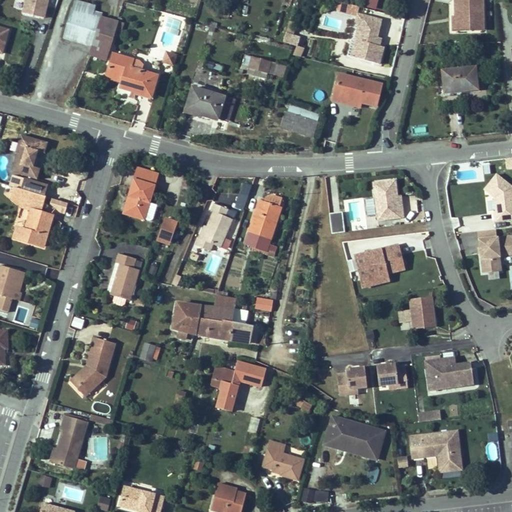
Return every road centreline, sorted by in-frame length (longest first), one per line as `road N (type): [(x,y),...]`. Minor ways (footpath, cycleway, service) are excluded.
road 1 (residential): [(114,133),(33,404)]
road 2 (unclassified): [(308,162),(239,163),(114,133)]
road 3 (residential): [(429,152),(435,208),(475,322)]
road 4 (residential): [(275,330),(308,162)]
road 5 (residential): [(419,0),(381,156)]
road 6 (residential): [(363,511),(511,492)]
